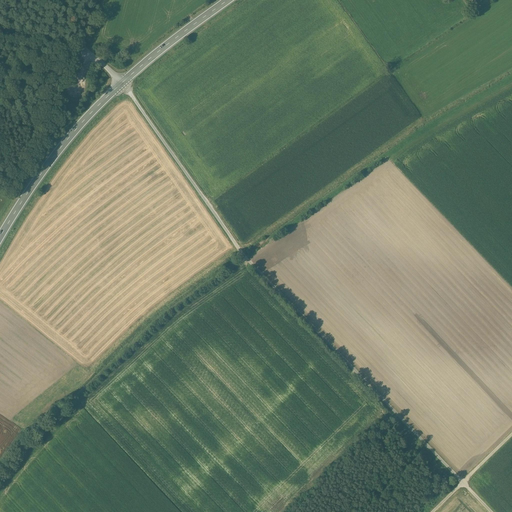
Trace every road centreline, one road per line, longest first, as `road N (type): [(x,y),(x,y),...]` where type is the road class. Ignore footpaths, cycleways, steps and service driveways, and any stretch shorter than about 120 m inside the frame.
road 1 (unclassified): [(493,511),(252,260),(122,81)]
road 2 (secondary): [(122,81),(56,154),(0,236)]
road 3 (secondary): [(229,0),(122,81)]
